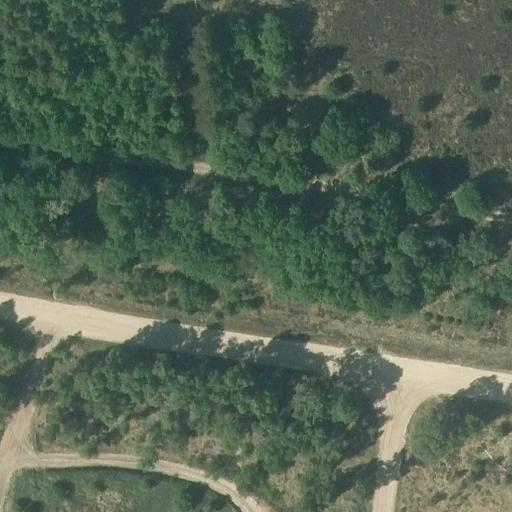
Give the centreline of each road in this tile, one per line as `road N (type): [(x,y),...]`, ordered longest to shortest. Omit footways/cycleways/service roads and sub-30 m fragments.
road 1 (track): [(0,309),(511,392)]
road 2 (track): [(511,200),(0,137)]
road 3 (unknown): [(55,318),(7,467)]
road 4 (unknown): [(405,378),(383,511)]
